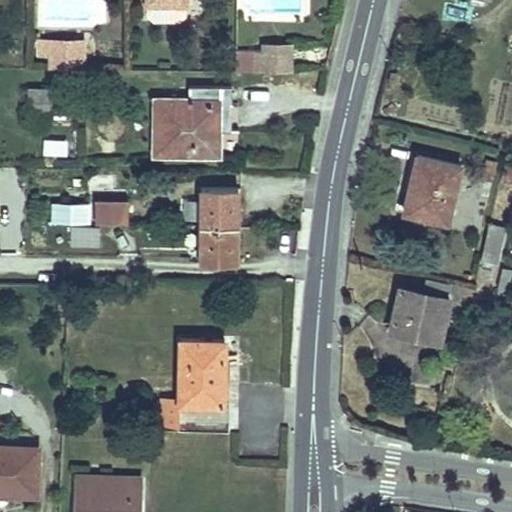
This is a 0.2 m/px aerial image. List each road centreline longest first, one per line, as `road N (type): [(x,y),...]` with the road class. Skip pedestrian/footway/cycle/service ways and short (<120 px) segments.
road 1 (secondary): [(313,464),(322,247),(370,0)]
road 2 (unknown): [(322,247),(0,257)]
road 3 (residential): [(313,464),(511,490)]
